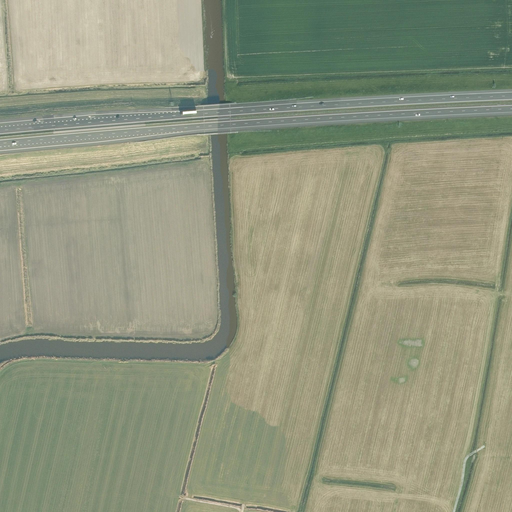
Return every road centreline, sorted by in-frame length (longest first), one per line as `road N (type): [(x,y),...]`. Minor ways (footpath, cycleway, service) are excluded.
road 1 (motorway): [(0,144),(511,108)]
road 2 (motorway): [(511,95),(0,130)]
